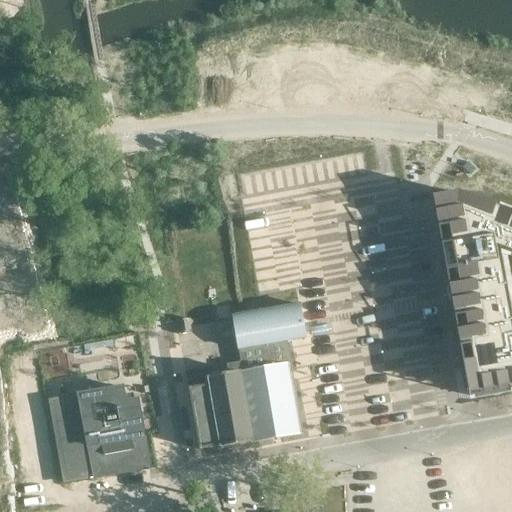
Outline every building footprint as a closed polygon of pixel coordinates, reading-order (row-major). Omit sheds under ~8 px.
[(137,49),(143,74),(179,65),(173,40),(137,49)] [(511,214),(459,195),(433,200),(469,397),(511,389),(511,214)] [(300,304),(232,317),(239,351),(286,343),(306,340),(300,304)] [(191,334),(189,320),(176,322),(178,336),(191,334)] [(286,343),(239,351),(243,370),(290,362),(286,343)] [(188,383),(200,451),(220,447),(221,449),(303,434),(290,362),(243,370),(239,371),(238,367),(204,373),(205,379),(188,383)] [(84,396),(51,402),(66,484),(80,482),(80,481),(150,469),(137,399),(135,399),(135,394),(126,396),(124,389),(84,396)]
